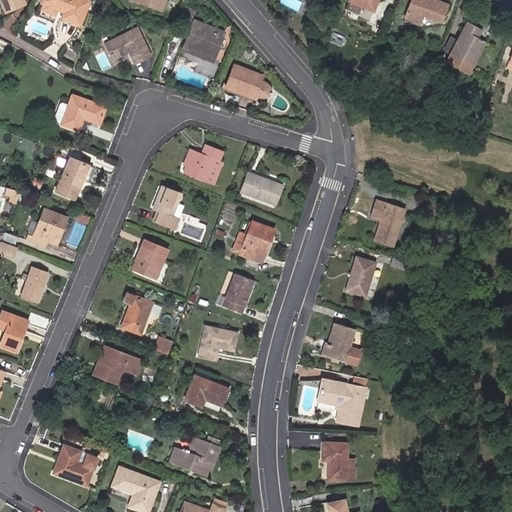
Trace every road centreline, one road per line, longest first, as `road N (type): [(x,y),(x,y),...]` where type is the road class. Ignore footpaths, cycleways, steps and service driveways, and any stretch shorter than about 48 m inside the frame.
road 1 (residential): [(335,154),(190,108),(161,110),(148,124),(6,459),(16,491),(50,511)]
road 2 (residential): [(272,511),(273,364),(335,154)]
road 3 (residential): [(335,154),(329,104),(236,0)]
